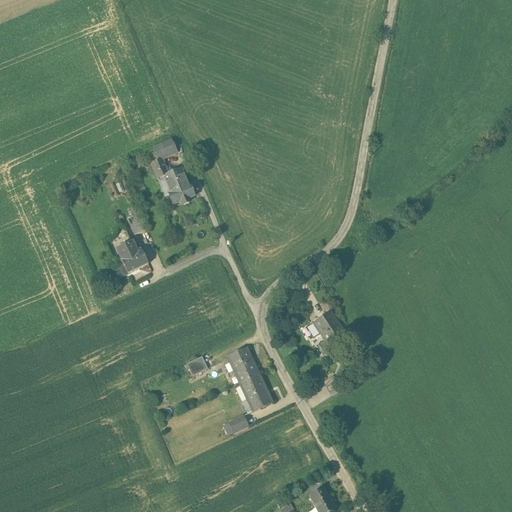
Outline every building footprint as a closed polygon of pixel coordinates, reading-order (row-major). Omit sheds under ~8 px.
[(159,161),(162,160),(162,161),(176,154),(170,141),(153,149),(159,161)] [(164,178),(165,181),(170,179),(162,161),(162,160),(159,161),(151,165),(158,181),(164,178)] [(170,179),(165,181),(171,195),(169,196),(170,197),(173,205),(180,203),(182,206),(189,204),(188,200),(194,197),(190,187),(188,188),(182,174),(170,179)] [(170,197),(169,196),(171,195),(165,181),(164,178),(158,181),(165,198),(170,197)] [(136,207),(130,210),(133,218),(127,220),(133,236),(146,230),(136,207)] [(133,242),(115,251),(128,276),(148,265),(141,251),(138,252),(133,242)] [(330,312),(320,319),(312,324),(315,329),(315,328),(316,328),(316,329),(331,353),(349,341),(349,340),(330,312)] [(239,385),(240,386),(259,377),(246,350),(227,359),(239,385)] [(202,358),(187,366),(193,378),(208,371),(202,358)] [(234,387),(239,385),(227,359),(222,361),(234,387)] [(253,413),(253,414),(272,405),(259,377),(240,386),(241,388),(253,413)] [(247,416),(253,413),(241,388),(236,391),(247,416)] [(233,434),(234,435),(248,429),(243,417),(228,424),(229,425),(233,434)] [(228,436),(233,434),(229,425),(223,427),(228,436)] [(324,489),(309,497),(316,511),(332,511),(335,511),(324,489)] [(294,511),(287,500),(277,506),(280,511),(294,511)]
